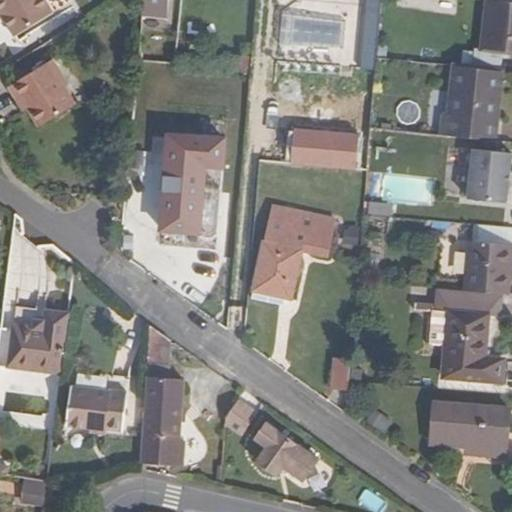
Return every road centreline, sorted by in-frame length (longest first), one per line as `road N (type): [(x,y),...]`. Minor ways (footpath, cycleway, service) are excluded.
road 1 (residential): [(450,511),(0,189)]
road 2 (residential): [(107,511),(123,494),(236,511)]
